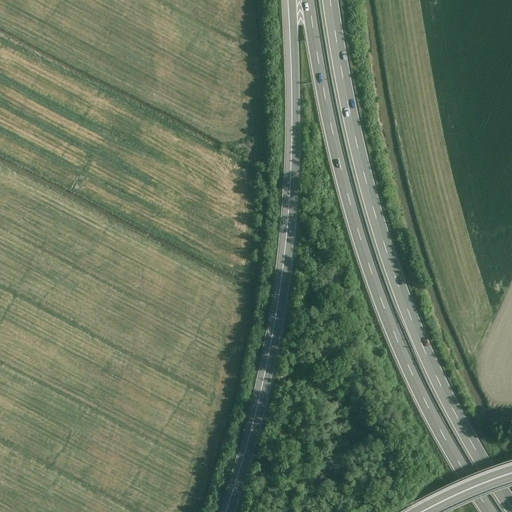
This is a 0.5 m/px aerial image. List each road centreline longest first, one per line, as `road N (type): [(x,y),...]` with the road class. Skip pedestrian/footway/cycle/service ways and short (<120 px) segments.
road 1 (motorway): [(310,0),(342,172),(374,280),(410,372),(492,511)]
road 2 (motorway): [(511,507),(480,460),(406,305),(360,152),(332,0)]
road 3 (motorway): [(296,0),(298,158),(285,284),(230,511)]
